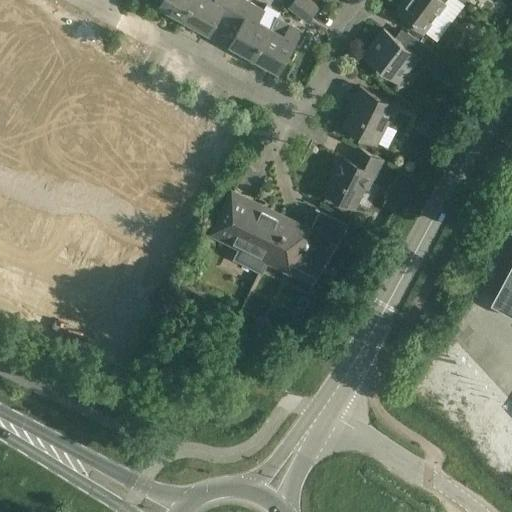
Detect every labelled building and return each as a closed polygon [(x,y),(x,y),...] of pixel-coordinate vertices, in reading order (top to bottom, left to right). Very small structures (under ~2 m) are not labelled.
[(185,18),(194,2),(195,0),(161,0),(159,4),(185,18)] [(195,0),(194,2),(185,18),(210,32),(221,13),(230,18),(239,0),(195,0)] [(239,0),(230,18),(242,25),(231,44),(254,57),(270,27),(271,27),(276,16),(279,12),(267,5),(263,10),(245,0),(239,0)] [(318,7),(309,0),(295,0),(290,8),(307,21),(318,7)] [(405,0),(398,10),(416,24),(424,31),(447,0),(405,0)] [(459,0),(448,0),(461,9),(465,4),(459,0)] [(271,27),(270,27),(254,57),(279,71),(301,30),(291,25),(276,16),(271,27)] [(416,25),(411,32),(419,38),(424,32),(416,25)] [(400,40),(384,28),(364,55),(377,65),(376,66),(398,83),(426,46),(407,31),(400,40)] [(396,104),(359,86),(358,88),(362,90),(343,126),(376,143),(396,104)] [(371,154),(359,148),(352,161),(344,157),(327,193),(354,207),(367,181),(371,183),(383,159),(371,154)] [(391,187),(406,194),(417,179),(399,171),(391,187)] [(261,269),(268,253),(279,232),(272,229),(279,215),(277,219),(261,212),(262,210),(232,194),(213,232),(243,246),(238,257),(261,269)] [(311,231),(279,215),(272,229),(279,232),(268,253),(317,278),(349,224),(322,210),(311,231)] [(0,261),(13,233),(0,227),(0,261)] [(0,261),(0,273),(19,281),(37,239),(13,228),(12,232),(13,233),(0,261)] [(19,281),(42,291),(61,249),(37,239),(19,281)] [(42,291),(65,301),(84,259),(61,249),(42,291)] [(65,301),(88,311),(107,269),(84,259),(65,301)] [(511,263),(492,301),(511,311),(511,263)] [(88,311),(111,321),(130,279),(107,269),(88,311)] [(130,279),(111,321),(135,332),(154,289),(130,279)] [(180,295),(174,314),(198,322),(202,309),(186,304),(188,298),(180,295)]
